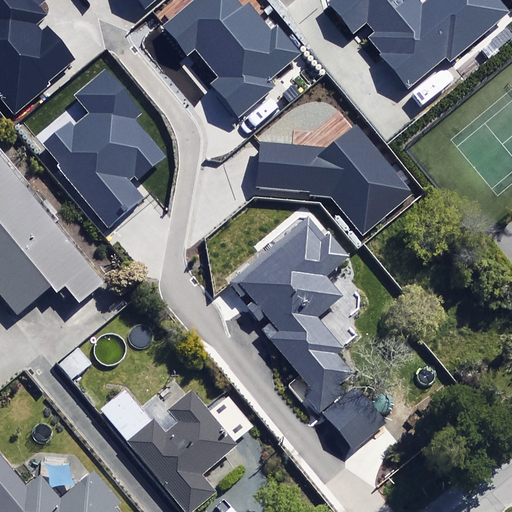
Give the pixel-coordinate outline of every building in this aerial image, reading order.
[(0,0),(0,94),(14,112),(77,59),(48,24),(42,28),(38,23),(48,15),(40,6),(47,0),(0,0)] [(210,85),(238,118),(277,86),(272,80),(304,53),(278,22),(271,28),(249,2),(243,7),(236,0),(194,0),(163,26),(187,55),(195,48),(220,77),(210,85)] [(380,55),(408,89),(446,57),(450,62),(511,11),(501,0),(424,0),(423,2),(420,0),(329,0),(327,2),(353,33),(367,22),(376,33),(370,38),(383,52),(380,55)] [(57,166),(109,228),(146,197),(132,180),(135,177),(139,181),(168,157),(136,119),(142,113),(106,70),(75,95),(90,113),(74,127),(70,123),(44,145),(60,164),(57,166)] [(332,197),(363,234),(413,193),(356,124),(327,148),(259,143),(256,188),(311,192),(311,195),(332,197)] [(0,302),(13,318),(45,292),(51,299),(60,291),(74,308),(103,284),(52,223),(48,227),(0,169),(0,302)] [(321,416),(352,454),(389,423),(357,385),(347,393),(339,384),(352,373),(336,353),(343,348),(317,317),(342,296),(325,276),(349,256),(331,235),(327,239),(309,218),(231,283),(267,325),(262,330),(300,375),(286,386),(316,421),(321,416)] [(407,237),(362,240),(365,274),(410,271),(407,237)] [(230,318),(162,239),(133,264),(202,343),(230,318)] [(151,428),(122,393),(98,413),(177,511),(196,511),(212,499),(197,481),(231,453),(187,399),(151,428)] [(24,494),(0,465),(0,511),(109,511),(108,510),(113,506),(89,477),(57,504),(38,482),(24,494)]
